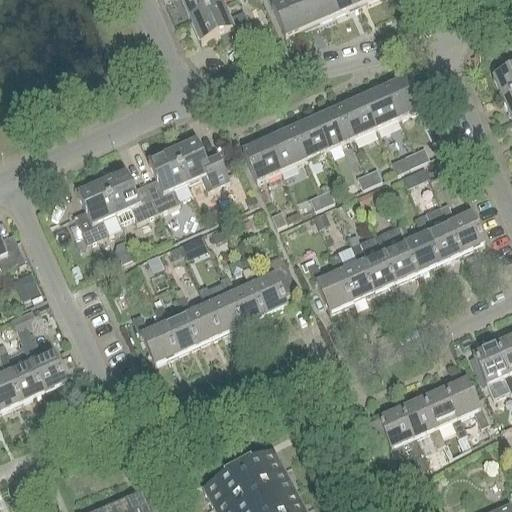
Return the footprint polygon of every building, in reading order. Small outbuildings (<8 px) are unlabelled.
[(181,0),(191,23),(224,9),(220,0),(181,0)] [(286,41),(310,30),(296,0),(294,0),(272,10),(286,41)] [(333,20),(323,0),(296,0),(310,30),(333,20)] [(323,0),(333,20),(356,10),(352,0),(323,0)] [(352,0),(356,10),(379,0),(352,0)] [(230,23),(224,9),(191,23),(202,48),(221,40),(226,52),(254,40),(244,18),(230,23)] [(511,73),(493,81),(503,104),(511,100),(511,73)] [(399,124),(423,114),(410,83),(386,94),(399,124)] [(399,124),(386,94),(362,104),(375,135),(399,124)] [(511,100),(503,104),(511,124),(511,100)] [(340,114),(353,145),(375,135),(362,104),(340,114)] [(340,114),(315,125),(328,156),(353,145),(340,114)] [(305,166),(328,156),(315,125),(292,136),(305,166)] [(292,136),(266,147),(280,177),(305,166),(292,136)] [(197,146),(173,156),(188,189),(202,183),(208,197),(230,188),(218,159),(205,165),(197,146)] [(257,187),(280,177),(266,147),(243,157),(257,187)] [(424,169),(430,166),(425,155),(419,157),(424,169)] [(181,209),(174,195),(188,189),(173,156),(149,167),(157,186),(147,191),(159,218),(181,209)] [(424,169),(419,157),(405,163),(410,175),(424,169)] [(437,173),(427,177),(431,186),(441,181),(437,173)] [(382,187),(377,176),(368,180),(374,191),(382,187)] [(127,177),(103,187),(117,220),(130,214),(137,228),(159,218),(147,191),(135,196),(127,177)] [(412,179),(403,183),(410,198),(418,194),(412,179)] [(363,196),(374,191),(368,180),(358,184),(363,196)] [(87,250),(123,234),(117,220),(103,187),(78,198),(86,218),(75,223),(87,250)] [(379,193),(357,202),(361,213),(383,203),(379,193)] [(334,209),(329,197),(321,201),(326,212),(334,209)] [(315,217),(326,212),(321,201),(310,205),(315,217)] [(246,207),(250,214),(259,210),(255,203),(246,207)] [(448,210),(439,214),(446,230),(449,229),(463,260),(485,250),(477,231),(471,219),(455,226),(448,210)] [(340,222),(336,213),(328,217),(332,225),(340,222)] [(426,220),(417,224),(424,240),(427,239),(440,270),(463,260),(449,229),(446,230),(439,214),(426,220)] [(288,229),(283,218),(273,222),(277,233),(288,229)] [(330,229),(325,218),(314,223),(319,234),(330,229)] [(404,230),(395,234),(402,250),(405,249),(419,280),(440,270),(427,239),(424,240),(411,246),(404,230)] [(382,240),(373,244),(376,249),(381,260),(383,259),(397,289),(419,280),(405,249),(402,250),(395,234),(382,240)] [(221,236),(212,240),(215,248),(224,244),(221,236)] [(0,239),(0,269),(4,279),(26,269),(14,241),(3,246),(0,239)] [(356,240),(348,244),(352,253),(360,250),(361,249),(356,240)] [(86,251),(83,244),(77,247),(76,248),(79,254),(86,251)] [(352,253),(352,254),(359,270),(361,269),(375,299),(397,289),(383,259),(381,260),(376,249),(362,255),(360,250),(352,253)] [(179,251),(170,256),(173,264),(183,260),(179,251)] [(243,262),(241,266),(243,271),(247,272),(252,270),(254,266),(252,261),(248,260),(243,262)] [(338,260),(330,263),(337,279),(339,278),(353,309),(375,299),(361,269),(359,270),(345,276),(338,260)] [(251,272),(242,275),(249,291),(251,291),(265,322),(288,312),(284,303),(297,297),(281,262),(267,268),(273,281),(258,287),(251,272)] [(312,263),(299,269),(304,277),(308,275),(308,273),(315,270),(312,263)] [(315,270),(308,273),(308,275),(316,290),(317,290),(331,319),(353,309),(339,278),(337,279),(324,286),(316,269),(315,270)] [(40,296),(31,276),(14,284),(23,304),(40,296)] [(243,331),(265,322),(251,291),(249,291),(236,297),(229,281),(220,285),(227,301),(229,300),(243,331)] [(221,341),(243,331),(229,300),(227,301),(214,307),(207,291),(198,295),(205,311),(207,310),(221,341)] [(199,351),(221,341),(207,310),(205,311),(192,317),(184,301),(176,305),(183,320),(185,320),(199,351)] [(159,305),(154,307),(157,313),(162,311),(159,305)] [(177,360),(199,351),(185,320),(183,320),(170,326),(163,311),(162,311),(157,313),(154,314),(161,330),(163,329),(177,360)] [(33,316),(11,325),(18,339),(29,333),(39,329),(33,316)] [(155,371),(177,360),(163,329),(161,330),(148,336),(141,320),(132,324),(140,341),(141,340),(155,371)] [(25,361),(12,367),(15,374),(28,368),(30,367),(45,398),(67,388),(53,357),(42,362),(29,333),(18,339),(23,351),(21,352),(25,361)] [(511,342),(495,350),(509,382),(511,381),(511,380),(511,342)] [(511,400),(511,399),(511,381),(509,382),(495,350),(473,360),(487,392),(503,384),(511,400)] [(7,358),(0,361),(0,364),(6,378),(8,377),(23,408),(45,398),(30,367),(28,368),(15,374),(12,367),(7,358)] [(0,415),(1,418),(23,408),(8,377),(6,378),(0,380),(0,415)] [(458,425),(461,424),(474,418),(481,434),(490,430),(482,413),(480,414),(467,384),(444,394),(458,425)] [(444,394),(422,404),(436,435),(439,434),(452,428),(459,444),(468,440),(461,424),(458,425),(444,394)] [(437,454),(446,450),(439,434),(436,435),(422,404),(400,414),(414,445),(417,444),(430,438),(437,454)] [(411,454),(415,463),(421,461),(424,460),(417,444),(414,445),(400,414),(378,423),(392,455),(395,462),(411,454)] [(303,511),(273,455),(203,493),(212,511),(303,511)] [(401,489),(404,495),(423,485),(420,479),(401,489)] [(149,511),(144,498),(127,505),(130,511),(149,511)] [(461,503),(448,509),(449,511),(461,511),(465,511),(461,503)]
